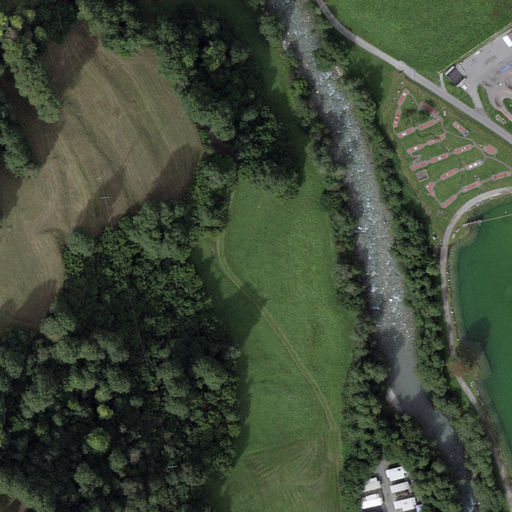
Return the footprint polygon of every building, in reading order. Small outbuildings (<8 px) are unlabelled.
[(404,466),(386,470),(388,479),(406,474),(404,466)] [(378,480),(360,485),(362,493),(380,489),(378,480)] [(408,481),(390,485),(392,493),(410,489),(408,481)] [(379,497),(361,501),(363,509),(381,505),(379,497)] [(413,498),(395,502),(397,510),(415,506),(413,498)]
